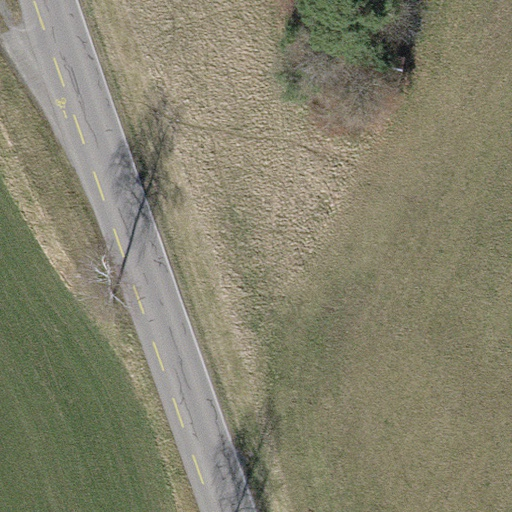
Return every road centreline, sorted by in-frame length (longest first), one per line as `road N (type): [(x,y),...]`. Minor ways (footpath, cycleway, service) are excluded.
road 1 (tertiary): [(231,511),(53,0)]
road 2 (track): [(0,10),(98,133)]
